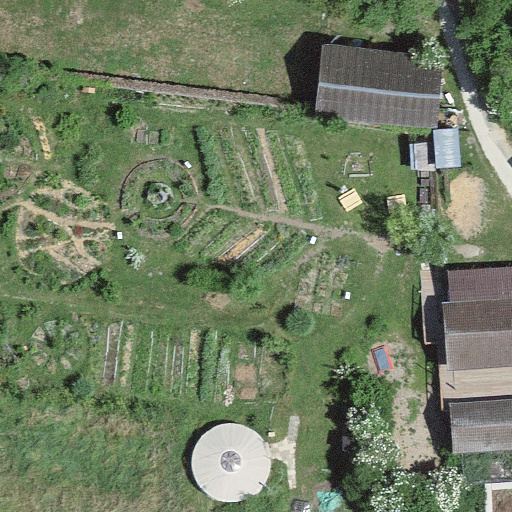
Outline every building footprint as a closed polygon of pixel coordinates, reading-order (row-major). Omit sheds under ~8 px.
[(324,109),(445,123),(453,54),(332,40),(324,109)] [(447,340),(449,374),(511,370),(511,301),(446,306),(444,306),(447,340)] [(447,340),(378,344),(386,479),(452,475),(451,457),(448,404),(511,400),(511,370),(449,374),(447,340)] [(349,401),(311,399),(307,456),(365,460),(366,439),(346,438),(349,401)] [(511,400),(448,404),(451,457),(511,453),(511,400)] [(267,485),(272,473),(273,460),(270,447),(263,436),(253,428),(240,423),(227,423),(215,426),(204,434),(196,444),(191,456),(191,469),(195,482),(202,492),(212,500),(224,504),(236,505),(249,501),(259,495),(267,485)] [(511,484),(511,453),(451,457),(452,475),(452,488),(511,484)]
